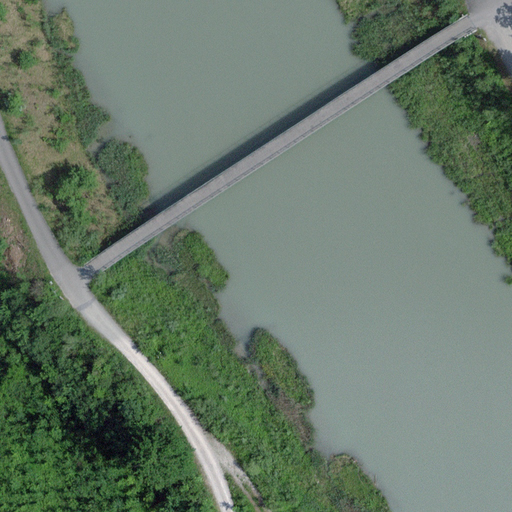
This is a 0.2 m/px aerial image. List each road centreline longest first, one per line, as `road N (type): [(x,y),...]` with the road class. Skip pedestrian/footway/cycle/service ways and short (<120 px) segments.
road 1 (track): [(97,271),(493,9)]
road 2 (track): [(235,511),(212,454),(177,402),(75,286)]
road 3 (track): [(75,286),(0,127)]
